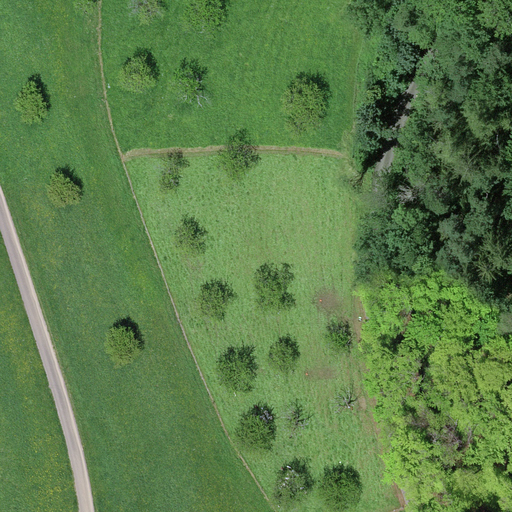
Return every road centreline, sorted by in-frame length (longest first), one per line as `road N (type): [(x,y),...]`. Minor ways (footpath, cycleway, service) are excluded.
road 1 (unclassified): [(423,511),(377,313),(376,220),(405,89),(453,0)]
road 2 (unclassified): [(87,511),(0,208)]
